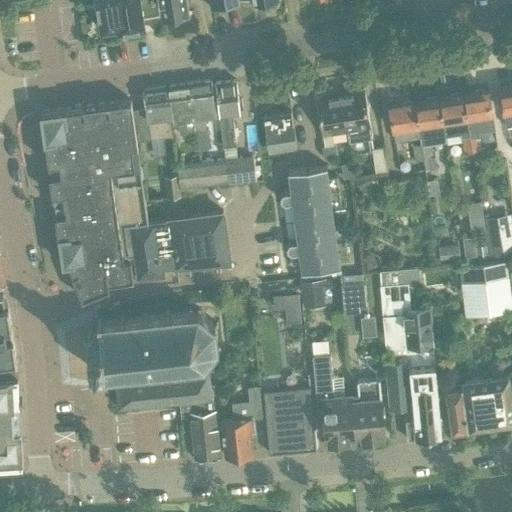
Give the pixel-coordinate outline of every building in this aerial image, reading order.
[(142,14),(161,11),(158,0),(96,0),(101,27),(118,24),(119,28),(144,23),(142,14)] [(158,0),(161,11),(161,16),(163,15),(164,19),(179,16),(178,13),(189,11),(187,0),(158,0)] [(215,112),(214,109),(210,82),(210,78),(189,81),(196,130),(206,128),(204,114),(215,112)] [(241,97),(238,97),(236,78),(216,81),(210,82),(214,109),(218,108),(222,145),(235,144),(231,110),(239,108),(243,107),(241,97)] [(179,132),(196,130),(189,81),(164,84),(169,114),(172,114),(173,119),(174,118),(174,123),(178,122),(179,132)] [(511,82),(499,85),(503,109),(505,121),(505,125),(511,123),(511,82)] [(168,114),(169,114),(164,84),(144,88),(148,114),(134,116),(137,139),(171,134),(168,114)] [(372,136),(364,86),(340,90),(348,140),(372,136)] [(488,87),(463,91),(466,115),(467,115),(470,131),(469,131),(469,135),(479,133),(479,131),(494,128),(491,111),(488,87)] [(331,131),(346,129),(340,90),(316,94),(322,133),(324,144),(333,142),(331,131)] [(463,91),(438,95),(445,135),(460,132),(461,136),(460,136),(463,151),(472,149),(469,135),(469,131),(470,131),(467,115),(466,115),(463,91)] [(438,95),(413,99),(416,123),(418,123),(420,136),(421,142),(423,157),(424,163),(423,163),(423,164),(424,168),(426,168),(435,166),(434,155),(433,155),(430,141),(428,141),(427,138),(445,135),(438,95)] [(126,222),(148,219),(131,98),(109,101),(109,100),(83,104),(84,105),(65,107),(65,106),(41,110),(45,138),(45,137),(48,162),(49,162),(51,173),(50,174),(52,194),(53,193),(56,214),(55,214),(58,234),(62,262),(68,261),(73,273),(77,284),(83,297),(108,286),(108,281),(138,277),(134,250),(130,250),(126,222)] [(413,99),(389,103),(393,127),(395,139),(419,136),(420,136),(418,123),(416,123),(413,99)] [(290,109),(263,114),(269,150),(296,146),(290,109)] [(479,133),(469,135),(472,149),(482,148),(479,133)] [(421,142),(412,143),(414,158),(415,158),(423,157),(421,142)] [(372,147),(375,170),(387,168),(383,145),(372,147)] [(226,156),(223,157),(226,180),(228,180),(255,177),(255,176),(253,160),(252,154),(226,156)] [(487,175),(484,154),(473,156),(477,177),(487,175)] [(223,157),(199,159),(202,183),(226,180),(223,157)] [(199,159),(177,162),(179,185),(202,183),(199,159)] [(352,161),(341,162),(343,177),(354,175),(352,161)] [(285,201),(291,200),(294,219),(333,214),(332,203),(341,201),(337,174),(328,176),(327,163),(287,169),(290,188),(283,189),(280,193),(281,198),(285,201)] [(177,172),(164,174),(165,185),(167,195),(167,196),(180,194),(180,193),(177,172)] [(438,175),(428,177),(430,192),(440,190),(438,175)] [(387,180),(392,206),(414,202),(409,176),(387,180)] [(134,250),(138,277),(163,273),(162,267),(174,265),(175,265),(175,266),(187,264),(186,256),(190,256),(191,263),(229,258),(223,208),(148,219),(126,222),(130,250),(134,250)] [(474,229),(484,227),(481,208),(468,210),(469,219),(472,219),(474,229)] [(291,251),(298,250),(301,270),(340,265),(339,253),(347,251),(343,224),(335,226),(333,214),(294,219),(297,239),(289,240),(286,244),(287,248),(291,251)] [(490,255),(511,251),(511,223),(486,228),(490,255)] [(511,293),(508,258),(458,264),(465,314),(511,308),(511,293)] [(421,265),(379,268),(379,271),(380,284),(381,284),(383,314),(404,312),(404,308),(410,307),(408,282),(422,281),(421,267),(421,265)] [(322,276),(301,278),(303,297),(324,295),(322,276)] [(365,279),(341,281),(343,311),(367,309),(365,279)] [(0,294),(0,376),(14,375),(12,364),(12,362),(15,361),(17,361),(16,356),(10,317),(8,306),(4,307),(3,296),(3,294),(0,294)] [(383,314),(382,314),(385,348),(393,347),(433,344),(430,310),(430,305),(410,307),(404,308),(404,312),(383,314)] [(91,327),(87,327),(92,369),(96,369),(96,367),(103,367),(104,376),(108,376),(107,374),(115,373),(116,383),(118,401),(118,406),(180,400),(212,397),(212,395),(209,369),(206,369),(205,365),(208,363),(208,359),(219,346),(216,322),(199,309),(197,309),(192,309),(103,318),(101,318),(101,317),(97,317),(98,328),(91,328),(91,327)] [(373,311),(359,312),(360,332),(374,331),(373,311)] [(433,344),(393,347),(394,361),(407,360),(411,404),(439,401),(435,364),(433,344)] [(351,392),(344,392),(333,393),(329,351),(311,352),(315,396),(321,395),(325,435),(327,435),(327,438),(348,436),(347,433),(354,432),(351,392)] [(394,361),(385,362),(389,406),(404,404),(411,404),(407,360),(394,361)] [(511,420),(511,399),(508,373),(508,370),(462,377),(470,426),(511,420)] [(462,377),(460,373),(459,373),(451,374),(452,386),(445,387),(451,429),(453,429),(454,433),(466,431),(467,427),(470,426),(462,377)] [(14,375),(0,376),(0,463),(2,463),(6,463),(6,464),(22,464),(21,445),(20,424),(19,404),(18,375),(14,375)] [(384,430),(379,380),(379,377),(357,380),(358,391),(351,392),(354,432),(361,432),(362,435),(382,433),(382,430),(384,430)] [(225,455),(252,452),(250,428),(254,428),(253,417),(262,416),(259,384),(249,385),(250,399),(233,401),(235,417),(222,418),(225,455)] [(310,384),(263,388),(269,451),(270,451),(287,450),(289,449),(311,447),(308,413),(313,413),(310,384)] [(212,397),(180,400),(181,405),(182,416),(190,415),(193,456),(195,456),(220,454),(216,405),(214,402),(212,397)] [(411,404),(404,404),(406,418),(405,418),(407,438),(442,434),(439,401),(411,404)]
